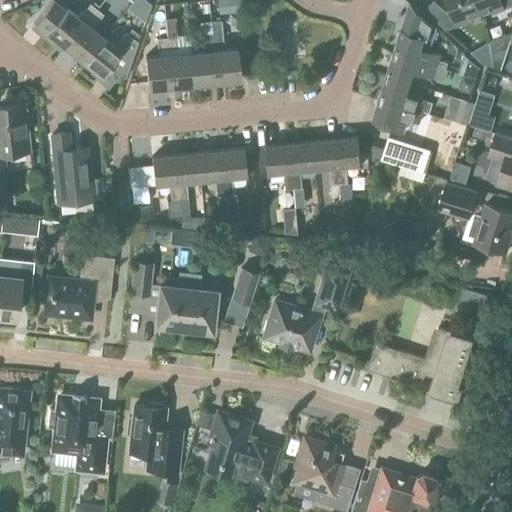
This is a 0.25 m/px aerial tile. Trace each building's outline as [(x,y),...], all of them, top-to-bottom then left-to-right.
[(78,17),(67,8),(57,0),(52,0),(35,21),(66,47),(97,9),(90,3),(78,17)] [(472,17),(481,14),(476,0),(447,0),(452,11),(448,13),(434,0),(433,0),(425,10),(446,29),(458,25),(458,26),(473,20),(472,17)] [(511,0),(476,0),(481,14),(493,9),(495,13),(506,9),(506,8),(511,5),(511,0)] [(431,39),(435,26),(413,5),(405,31),(427,38),(431,39)] [(83,61),(103,37),(92,28),(103,14),(97,9),(66,47),(83,61)] [(214,45),(223,44),(221,20),(211,21),(213,33),(214,45)] [(166,37),(168,50),(178,48),(177,36),(176,27),(166,28),(167,37),(166,37)] [(427,38),(405,31),(402,30),(394,52),(439,66),(442,55),(423,48),(427,38)] [(83,61),(101,76),(110,65),(125,78),(138,42),(126,32),(114,47),(103,37),(83,61)] [(203,46),(214,45),(213,33),(202,34),(203,46)] [(168,50),(166,37),(157,38),(158,50),(168,50)] [(214,50),(217,83),(240,80),(237,48),(214,50)] [(194,85),(217,83),(214,50),(191,52),(194,85)] [(171,87),(194,85),(191,52),(168,54),(171,87)] [(435,78),(439,66),(394,52),(387,75),(412,83),(415,71),(435,78)] [(148,89),(171,87),(168,54),(145,56),(148,89)] [(408,93),(412,83),(387,75),(379,98),(423,112),(428,99),(408,93)] [(420,123),(423,112),(379,98),(371,121),(397,129),(401,117),(420,123)] [(460,98),(453,121),(467,125),(473,102),(460,98)] [(0,169),(6,169),(4,153),(29,151),(25,104),(0,106),(0,169)] [(67,132),(51,134),(57,202),(92,199),(87,148),(69,150),(67,132)] [(505,160),(498,182),(511,186),(511,139),(496,134),(489,155),(505,160)] [(359,137),(336,139),(338,167),(340,184),(342,212),(351,211),(348,183),(347,166),(361,164),(359,137)] [(433,151),(389,137),(385,148),(370,143),(370,154),(382,158),(426,172),(433,151)] [(336,139),(313,140),(315,169),(330,167),(331,184),(334,213),(342,212),(340,184),(338,167),(336,139)] [(313,140),(290,142),(293,171),(295,202),(296,208),(297,208),(300,233),(299,234),(306,234),(304,201),(301,170),(315,169),(313,140)] [(290,142),(267,144),(269,173),(284,172),(287,202),(295,202),(293,171),(290,142)] [(244,148),(221,150),(223,178),(224,195),(226,207),(227,207),(229,227),(241,228),(238,194),(233,195),(231,177),(247,176),(244,148)] [(221,150),(198,152),(200,180),(214,179),(216,196),(224,195),(223,178),(221,150)] [(198,152),(175,154),(178,182),(181,222),(182,222),(183,228),(190,228),(190,222),(186,181),(200,180),(198,152)] [(170,222),(181,222),(178,182),(175,154),(152,156),(154,184),(169,183),(170,200),(167,201),(169,222),(170,222)] [(150,201),(149,180),(126,181),(127,202),(150,201)] [(479,190),(446,180),(437,209),(469,219),(463,239),(507,253),(511,237),(511,234),(508,233),(511,220),(511,212),(488,204),(484,215),(472,211),(479,190)] [(284,209),(287,232),(299,234),(300,233),(297,208),(296,208),(284,209)] [(19,233),(21,216),(4,214),(3,222),(2,231),(19,233)] [(190,246),(192,229),(190,228),(183,228),(171,226),(169,244),(190,246)] [(320,251),(310,248),(303,245),(302,247),(297,261),(315,267),(320,251)] [(336,310),(348,270),(354,251),(342,247),(336,266),(327,263),(314,303),(336,310)] [(81,280),(49,276),(45,312),(90,317),(94,281),(95,271),(112,273),(113,259),(90,256),(88,269),(82,268),(81,280)] [(0,313),(16,315),(20,285),(32,287),(35,261),(0,257),(0,313)] [(153,263),(134,261),(131,291),(149,293),(153,263)] [(258,273),(241,268),(232,296),(249,302),(258,273)] [(189,275),(179,274),(178,285),(160,283),(155,324),(184,327),(189,275)] [(189,275),(184,327),(212,330),(216,289),(198,288),(200,276),(189,275)] [(493,296),(466,289),(463,302),(490,309),(493,296)] [(296,306),(294,312),(273,305),(263,336),(281,341),(280,345),(291,348),(292,345),(309,350),(320,313),(296,306)] [(428,358),(376,341),(369,364),(422,381),(426,369),(435,371),(429,392),(453,400),(473,337),(438,326),(428,358)] [(0,448),(5,448),(4,445),(21,442),(22,443),(27,391),(21,391),(19,388),(5,386),(2,389),(0,388),(0,448)] [(95,411),(97,399),(59,395),(57,409),(49,408),(47,426),(56,427),(53,448),(79,451),(77,466),(101,469),(105,436),(111,436),(110,439),(111,439),(115,409),(114,408),(113,413),(95,411)] [(163,430),(165,406),(162,406),(162,403),(149,402),(148,405),(135,403),(133,417),(129,416),(127,433),(132,433),(130,447),(145,449),(145,452),(149,453),(147,468),(176,471),(180,435),(166,434),(163,430)] [(199,410),(195,424),(211,428),(214,434),(205,462),(209,469),(223,473),(230,469),(266,481),(277,447),(245,437),(249,425),(246,418),(222,411),(215,414),(199,410)] [(333,445),(304,436),(295,464),(298,465),(294,479),(319,487),(315,500),(346,510),(353,487),(334,481),(343,452),(332,448),(333,445)] [(432,476),(421,473),(416,476),(415,478),(381,467),(376,482),(360,477),(354,497),(370,502),(368,510),(373,511),(425,511),(435,482),(432,476)] [(172,507),(178,485),(165,481),(158,503),(172,507)]
